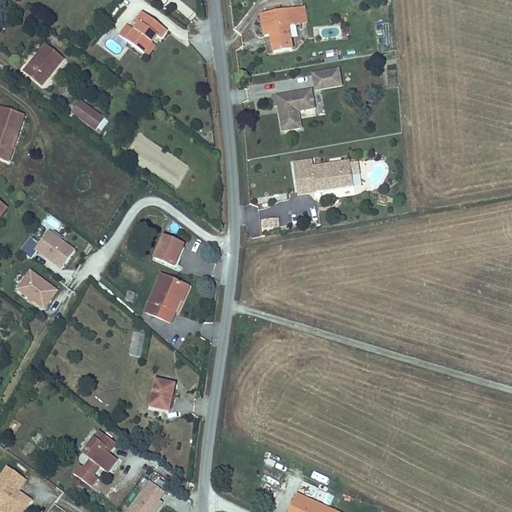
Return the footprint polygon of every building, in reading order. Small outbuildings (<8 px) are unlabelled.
[(305,8),(262,16),(266,37),(273,36),(274,41),(272,42),(274,54),(294,51),(290,27),(307,24),(305,8)] [(134,31),(126,41),(144,54),(147,57),(155,46),(152,44),(157,37),(160,39),(166,31),(143,14),(134,25),(137,27),(134,31)] [(119,36),(126,41),(134,31),(127,25),(119,36)] [(31,66),(29,64),(24,71),(42,86),(49,78),(63,61),(45,46),(37,56),(38,57),(31,66)] [(325,52),(327,60),(339,57),(337,50),(325,52)] [(36,55),(29,64),(31,66),(38,57),(37,56),(36,55)] [(338,71),(312,75),(315,91),(341,86),(338,71)] [(274,107),(279,106),(283,106),(284,112),(280,112),(283,132),(301,129),(298,112),(314,109),(311,91),(272,98),(274,107)] [(81,101),(71,113),(96,131),(105,119),(81,101)] [(0,110),(0,109),(0,159),(9,162),(12,153),(8,152),(14,135),(17,137),(23,117),(0,110)] [(308,192),(307,184),(314,183),(316,194),(353,188),(351,175),(359,174),(357,162),(313,169),(312,162),(293,165),(297,194),(308,192)] [(308,192),(297,194),(298,197),(316,194),(314,183),(307,184),(308,192)] [(353,188),(316,194),(317,202),(354,196),(353,188)] [(279,220),(262,222),(264,233),(280,231),(279,220)] [(53,236),(48,231),(39,243),(34,249),(38,252),(61,269),(74,251),(61,241),(53,236)] [(57,231),(53,236),(61,241),(64,236),(57,231)] [(164,237),(154,259),(173,267),(183,246),(164,237)] [(38,252),(34,249),(39,243),(32,238),(28,245),(22,252),(32,260),(38,252)] [(57,291),(30,271),(16,289),(43,309),(57,291)] [(170,324),(175,313),(172,312),(177,299),(180,301),(182,301),(188,288),(162,276),(145,312),(170,324)] [(129,292),(125,300),(131,303),(135,294),(129,292)] [(172,312),(175,313),(180,301),(177,299),(172,312)] [(134,334),(129,355),(140,357),(145,336),(134,334)] [(156,382),(151,408),(169,412),(174,386),(156,382)] [(100,432),(85,451),(93,457),(84,469),(80,466),(75,472),(93,485),(98,478),(94,475),(100,467),(107,473),(116,460),(108,453),(115,443),(100,432)] [(14,473),(7,468),(0,478),(0,499),(1,499),(6,503),(3,508),(1,511),(2,511),(22,511),(31,501),(18,492),(7,484),(14,473)] [(26,481),(14,473),(7,484),(18,492),(26,481)] [(155,487),(164,493),(168,487),(159,481),(155,487)] [(155,487),(149,483),(129,511),(153,511),(160,502),(165,495),(164,493),(155,487)] [(332,511),(297,496),(289,511),(332,511)] [(160,502),(153,511),(158,511),(163,505),(160,502)]
